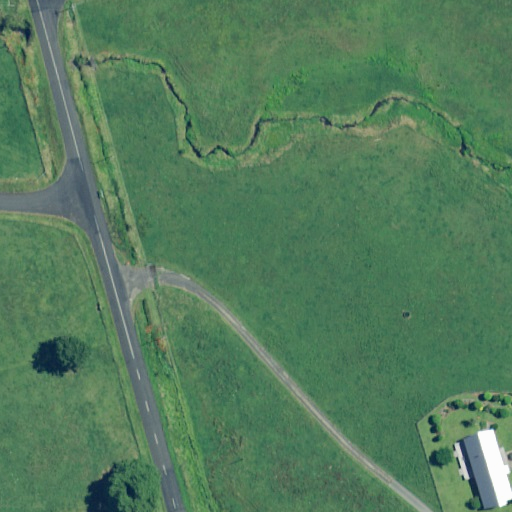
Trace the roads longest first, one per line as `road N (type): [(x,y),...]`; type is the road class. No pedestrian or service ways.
road 1 (unclassified): [(91,201),(176,511)]
road 2 (unclassified): [(34,0),(91,201)]
